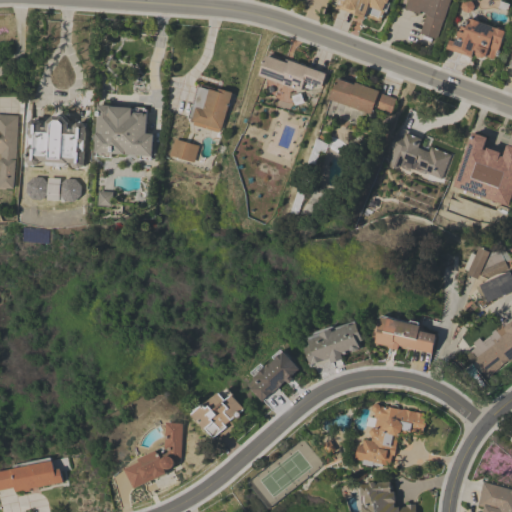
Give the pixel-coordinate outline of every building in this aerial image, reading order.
[(387,0),(387,2),(389,2),(386,11),(383,10),(379,20),(375,19),(375,20),(369,17),(365,15),(364,17),(336,7),(337,4),(338,5),(339,0),(387,0)] [(426,13),(421,11),(419,14),(405,8),(407,0),(452,0),(446,20),(443,19),(436,39),(419,33),(426,13)] [(470,12),(473,1),(466,0),(463,0),(461,10),(470,12)] [(494,58),(493,57),(493,58),(485,55),(485,56),(481,57),(476,55),(475,52),(475,50),(473,49),(471,55),(467,53),(466,55),(445,48),(448,39),(454,41),(458,30),(459,30),(461,25),(466,26),(469,17),(470,18),(470,17),(478,20),(478,21),(505,31),(494,58)] [(307,66),(308,65),(326,72),(321,87),(304,80),(300,90),(258,74),(265,54),(284,61),(285,58),(292,60),(293,60),(297,61),(298,63),(299,63),(300,62),(304,64),(305,66),(307,66)] [(329,99),(337,77),(338,78),(338,77),(355,83),(355,82),(379,91),(378,92),(395,98),(390,112),(373,106),(370,114),(329,99)] [(227,108),(228,108),(227,113),(225,113),(220,129),(219,129),(218,132),(193,124),(194,121),(192,121),(192,119),(187,118),(197,84),(201,85),(201,83),(219,89),(219,88),(232,92),(227,108)] [(153,143),(154,143),(154,148),(152,148),(152,156),(151,156),(151,159),(140,159),(140,155),(111,153),(111,157),(96,155),(97,152),(95,152),(96,141),(95,141),(96,133),(97,133),(99,104),(111,105),(111,106),(132,107),(132,112),(133,112),(133,108),(135,108),(135,107),(145,107),(145,109),(146,109),(146,114),(147,114),(146,133),(153,133),(153,143)] [(0,113),(19,115),(15,161),(16,161),(13,188),(7,188),(5,189),(0,188),(0,113)] [(68,122),(68,128),(73,128),(73,125),(77,122),(79,122),(79,121),(80,121),(81,121),(86,126),(85,140),(84,139),(83,164),(80,167),(79,167),(79,168),(76,169),(73,167),(71,163),(71,162),(67,162),(62,166),(47,165),(44,161),(43,161),(43,160),(39,160),(39,161),(36,164),(34,164),(34,165),(32,166),(30,164),(27,161),(27,148),(28,148),(29,122),(33,119),(34,119),(34,118),(35,117),(37,118),(38,119),(42,122),(42,126),(46,127),(47,121),(48,119),(48,118),(51,116),(52,116),(54,115),(62,116),(68,122)] [(393,148),(389,146),(395,135),(397,136),(401,127),(422,137),(417,147),(428,152),(431,146),(450,155),(440,179),(426,172),(423,173),(418,171),(417,166),(404,160),(402,165),(397,168),(390,165),(388,160),(393,148)] [(175,138),(198,145),(194,162),(170,155),(175,138)] [(511,155),(511,188),(511,192),(461,178),(467,156),(466,156),(469,146),(489,152),(487,160),(496,163),(499,152),(511,155)] [(62,203),(58,200),(46,200),(46,194),(40,199),(31,199),(25,192),(26,183),(33,177),(42,177),(47,183),(47,177),(59,178),(59,184),(65,178),(74,179),(80,186),(80,195),(73,201),(64,201),(62,203)] [(114,191),(113,206),(98,205),(99,190),(114,191)] [(480,281),(479,278),(478,280),(466,274),(468,271),(463,268),(471,252),(474,254),(478,246),(489,252),(481,267),(503,258),(507,268),(480,281)] [(511,291),(488,302),(481,308),(467,292),(471,289),(470,288),(477,281),(478,283),(478,287),(484,282),(486,280),(489,278),(494,275),(499,273),(504,272),(510,273),(511,276),(511,275),(511,291)] [(432,353),(411,348),(412,342),(405,347),(389,343),(388,346),(375,343),(380,323),(379,322),(380,318),(382,318),(383,315),(410,322),(410,320),(419,322),(418,325),(420,326),(419,330),(436,334),(432,353)] [(511,359),(509,362),(508,360),(491,374),(492,374),(486,379),(480,372),(478,373),(471,364),(470,365),(467,363),(465,360),(465,355),(476,346),(473,342),(478,338),(481,342),(493,333),(492,332),(511,317),(511,359)] [(331,325),(336,327),(356,320),(363,340),(358,341),(360,347),(358,348),(357,350),(353,351),(351,350),(341,354),(343,358),(332,362),(330,358),(312,364),(305,348),(311,346),(309,340),(310,339),(309,337),(313,335),(314,332),(331,325)] [(291,376),(293,379),(288,383),(286,380),(262,401),(248,385),(252,382),(251,380),(255,377),(251,372),(261,363),(265,367),(270,363),(270,364),(275,360),(273,357),(281,350),(288,358),(289,357),(299,369),(291,376)] [(195,413),(193,410),(203,401),(205,404),(211,398),(212,399),(224,388),(224,389),(227,387),(234,396),(244,408),(241,411),(241,414),(240,416),(239,416),(237,417),(236,417),(235,416),(231,419),(230,419),(225,424),(227,426),(214,437),(206,428),(204,429),(193,415),(195,413)] [(366,425),(368,416),(374,417),(375,413),(373,411),(372,408),(373,405),(376,403),(379,404),(380,406),(381,405),(383,405),(383,407),(386,407),(387,406),(402,409),(426,413),(424,423),(426,423),(425,427),(424,426),(422,434),(410,431),(409,435),(401,434),(401,432),(398,434),(394,455),(392,454),(390,465),(363,460),(356,459),(358,445),(363,445),(364,439),(371,440),(372,437),(369,433),(370,429),(375,427),(366,425)] [(174,458),(175,461),(174,465),(171,468),(169,469),(165,469),(167,472),(156,478),(156,477),(134,487),(125,468),(140,461),(138,458),(156,450),(165,445),(167,422),(183,423),(181,457),(174,458)] [(29,490),(26,491),(24,490),(15,492),(14,486),(0,489),(0,470),(16,467),(15,464),(20,463),(51,456),(54,469),(60,468),(63,481),(31,488),(29,490)] [(415,511),(362,511),(362,504),(361,503),(361,501),(361,499),(361,498),(361,496),(362,494),(361,494),(361,486),(363,485),(363,484),(369,484),(369,481),(374,480),(374,482),(376,482),(389,481),(390,492),(394,492),(394,495),(395,494),(395,501),(395,503),(394,503),(394,506),(399,506),(399,507),(406,506),(405,504),(415,503),(415,511)] [(511,489),(511,511),(481,511),(483,506),(478,505),(481,493),(480,493),(483,481),(511,489)]
